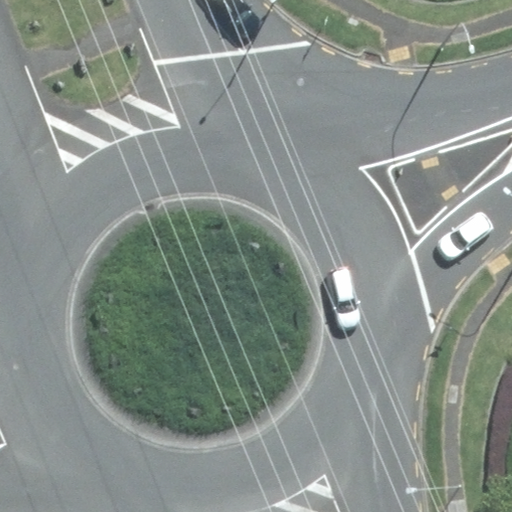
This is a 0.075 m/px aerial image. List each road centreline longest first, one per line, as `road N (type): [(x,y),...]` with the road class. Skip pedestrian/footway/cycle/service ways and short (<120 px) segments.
road 1 (unclassified): [(288,189),(511,118)]
road 2 (unclassified): [(511,175),(436,233),(361,314)]
road 3 (unclassified): [(342,414),(312,455),(272,485),(224,503),(174,507)]
road 4 (unclassified): [(63,206),(103,177),(149,160),(198,157),(246,167)]
road 5 (unclassified): [(175,0),(246,167)]
road 6 (unclassified): [(74,466),(24,400),(11,318)]
road 7 (unclassified): [(63,206),(0,67)]
road 8 (unclassified): [(288,189),(322,221),(347,261),(361,314)]
road 9 (unclassified): [(11,318),(19,277),(63,206)]
